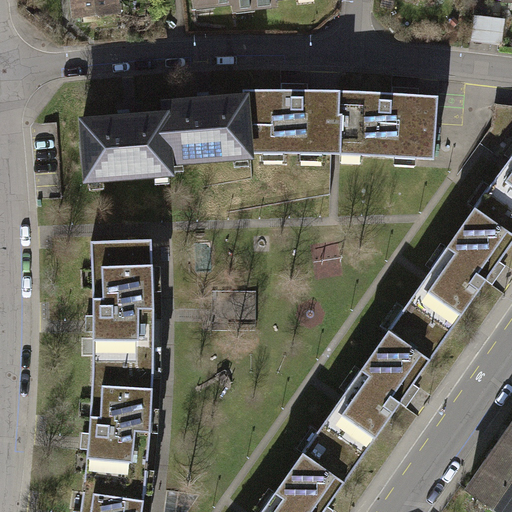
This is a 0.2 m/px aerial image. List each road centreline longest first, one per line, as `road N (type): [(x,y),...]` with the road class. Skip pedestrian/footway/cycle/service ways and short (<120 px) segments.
road 1 (residential): [(0,89),(11,227),(11,421),(0,509)]
road 2 (residential): [(352,51),(157,54),(0,72)]
road 3 (tertiary): [(511,350),(398,511)]
road 4 (residential): [(511,70),(352,51)]
